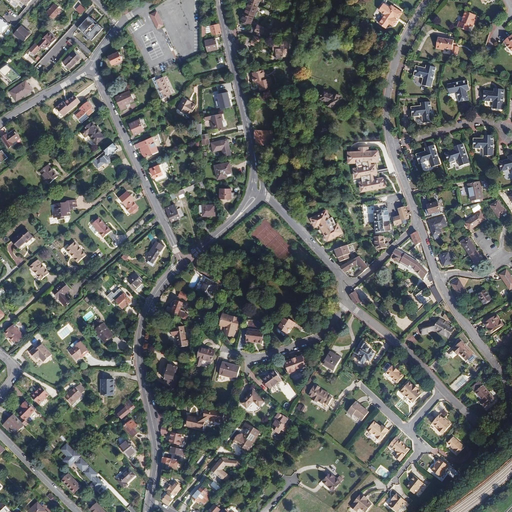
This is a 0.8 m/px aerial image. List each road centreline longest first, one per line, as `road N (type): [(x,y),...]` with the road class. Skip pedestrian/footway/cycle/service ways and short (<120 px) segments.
road 1 (tertiary): [(182,262),(143,321),(141,369),(157,448),(151,500)]
road 2 (residential): [(95,72),(182,262)]
road 3 (residential): [(390,144),(386,116),(397,54),(430,0)]
road 4 (tertiary): [(219,0),(253,149)]
road 5 (residential): [(511,401),(438,280)]
road 6 (residential): [(443,391),(347,303)]
road 7 (residential): [(263,195),(343,289)]
road 8 (residential): [(390,144),(474,121),(508,126)]
